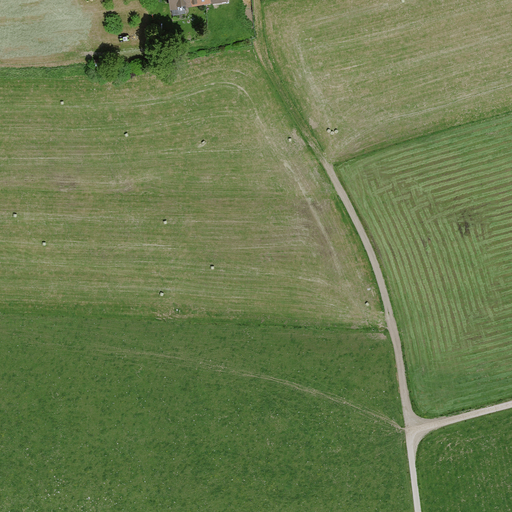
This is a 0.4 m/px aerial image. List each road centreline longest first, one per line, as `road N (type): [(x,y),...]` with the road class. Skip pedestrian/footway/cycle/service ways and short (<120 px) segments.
road 1 (track): [(257,0),(261,50),(383,284),(412,430)]
road 2 (track): [(511,405),(412,430),(419,511)]
